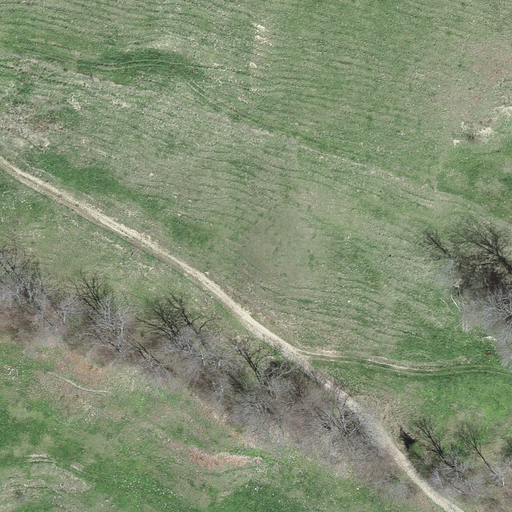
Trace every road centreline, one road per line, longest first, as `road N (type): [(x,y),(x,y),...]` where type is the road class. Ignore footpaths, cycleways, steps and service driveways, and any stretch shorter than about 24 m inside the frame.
road 1 (track): [(0,159),(179,265),(279,340),(365,413),(459,511)]
road 2 (track): [(511,215),(461,189),(196,97),(0,46)]
